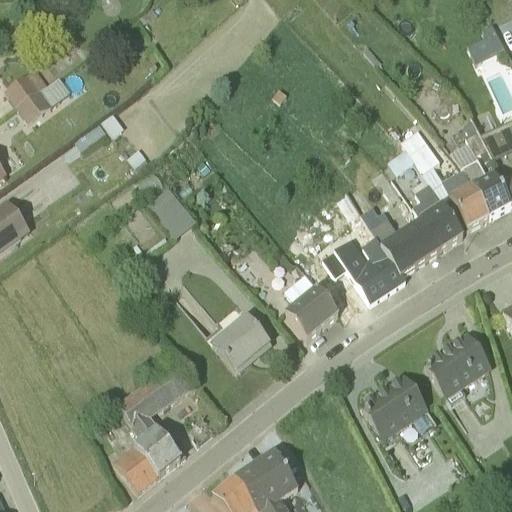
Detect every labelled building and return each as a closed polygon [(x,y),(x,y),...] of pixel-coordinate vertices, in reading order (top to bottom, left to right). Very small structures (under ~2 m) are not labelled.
[(468,50),(476,68),(505,55),(494,30),(483,35),(486,42),(468,50)] [(15,116),(45,93),(33,76),(2,99),(15,116)] [(57,84),(45,93),(15,116),(26,131),(68,101),(57,84)] [(511,212),(511,125),(478,142),(492,167),(511,158),(511,182),(495,189),(509,214),(511,212)] [(467,150),(480,174),(492,167),(478,142),(470,127),(462,132),(467,142),(464,144),(467,150)] [(79,157),(104,141),(97,131),(73,148),(73,149),(79,157)] [(412,132),(395,143),(404,156),(413,169),(423,185),(440,211),(448,205),(465,238),(488,225),(461,177),(440,188),(431,175),(438,170),(412,132)] [(448,160),(460,175),(461,177),(488,225),(509,214),(495,189),(491,182),(486,185),(480,174),(467,150),(448,160)] [(413,169),(404,156),(386,168),(394,181),(413,169)] [(410,216),(438,258),(461,243),(440,211),(423,185),(410,194),(414,201),(413,201),(419,209),(410,216)] [(194,227),(167,194),(146,212),(173,244),(194,227)] [(350,196),(340,199),(349,223),(359,219),(350,196)] [(0,214),(0,257),(27,238),(7,210),(0,214)] [(371,214),(360,222),(400,283),(438,258),(418,229),(398,242),(382,219),(376,222),(371,214)] [(375,306),(403,288),(360,222),(350,228),(365,253),(361,255),(368,266),(364,268),(350,247),(320,265),(333,284),(345,276),(368,311),(375,306)] [(150,255),(145,249),(136,257),(137,258),(126,267),(130,271),(150,255)] [(262,284),(244,263),(232,273),(249,295),(262,284)] [(336,323),(303,282),(283,298),(294,311),(284,320),(306,347),(336,323)] [(511,311),(500,318),(511,340),(511,311)] [(209,349),(235,382),(270,353),(243,321),(209,349)] [(490,378),(465,341),(420,372),(448,414),(463,404),(459,399),(490,378)] [(196,393),(170,355),(168,356),(167,355),(161,359),(161,361),(142,374),(143,376),(136,381),(142,388),(148,384),(151,388),(115,414),(132,440),(138,448),(112,470),(136,500),(179,466),(149,426),(196,393)] [(434,434),(402,386),(359,415),(382,449),(410,431),(419,444),(434,434)] [(509,457),(511,455),(511,439),(503,445),(509,457)] [(286,478),(280,468),(258,468),(233,485),(250,511),(279,511),(278,510),(297,497),(285,479),(286,478)] [(250,511),(233,485),(211,503),(218,511),(250,511)]
